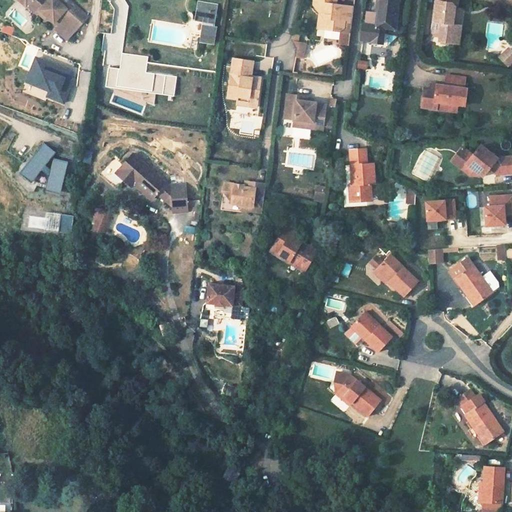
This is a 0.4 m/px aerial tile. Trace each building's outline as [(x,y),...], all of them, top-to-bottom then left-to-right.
[(18,0),(26,6),(27,5),(36,12),(39,9),(48,16),(55,21),(59,26),(56,29),(67,39),(88,16),(68,0),(58,0),(58,1),(57,0),(18,0)] [(351,28),(354,6),(340,4),(340,6),(336,6),(336,0),(313,0),(313,4),(319,4),(319,12),(323,15),(321,27),(340,30),(344,27),(351,28)] [(398,0),(377,0),(376,12),(378,12),(378,14),(367,13),(365,24),(367,24),(365,39),(371,40),(371,41),(382,43),(383,27),(395,28),(398,0)] [(436,0),(433,22),(440,24),(439,42),(458,44),(460,26),(457,25),(451,25),(454,8),(457,8),(458,0),(436,0)] [(213,27),(217,5),(198,1),(197,9),(189,8),(187,18),(195,20),(203,22),(200,42),(213,44),(216,27),(213,27)] [(48,16),(39,9),(36,12),(44,19),(48,16)] [(12,35),(15,28),(4,23),(1,30),(12,35)] [(501,42),(502,23),(489,23),(488,41),(501,42)] [(296,33),(293,56),(305,57),(307,41),(299,41),(300,33),(296,33)] [(105,53),(107,38),(101,37),(99,52),(105,53)] [(506,58),(502,62),(507,67),(511,63),(511,53),(506,58)] [(68,82),(72,73),(36,58),(30,73),(38,76),(34,85),(50,91),(51,89),(57,91),(54,99),(63,103),(68,91),(66,89),(68,82)] [(249,76),(252,61),(234,59),(227,98),(238,99),(238,97),(250,99),(249,103),(257,104),(261,78),(253,77),(253,79),(249,79),(249,76)] [(367,69),(369,62),(359,60),(357,68),(367,69)] [(34,85),(38,76),(30,73),(26,82),(34,85)] [(464,88),(465,78),(447,75),(445,85),(438,84),(437,89),(430,88),(425,87),(422,107),(457,112),(458,105),(465,105),(467,88),(464,88)] [(54,99),(57,91),(51,89),(50,91),(47,97),(54,99)] [(305,101),(296,100),(296,96),(286,95),(286,98),(284,108),(283,119),(292,120),(291,124),(312,127),(312,129),(323,131),(323,128),(326,105),(315,104),(316,102),(305,101)] [(257,108),(257,104),(249,103),(250,99),(238,97),(238,99),(237,104),(257,108)] [(286,98),(276,97),(275,107),(284,108),(286,98)] [(60,190),(67,163),(52,159),(49,169),(44,166),(54,153),(42,143),(31,157),(32,158),(29,161),(28,160),(20,171),(32,180),(37,184),(45,186),(60,190)] [(511,173),(511,156),(497,159),(482,145),(474,155),(463,147),(451,160),(462,169),(467,163),(482,176),(483,177),(488,170),(492,166),(498,171),(498,174),(511,173)] [(367,164),(366,149),(349,150),(350,166),(354,166),(355,185),(351,185),(349,185),(350,201),(371,200),(369,183),(374,183),(373,168),(373,164),(367,164)] [(157,193),(173,207),(173,212),(187,212),(187,210),(198,210),(197,199),(186,200),(185,184),(171,185),(172,188),(134,155),(117,173),(127,183),(131,179),(135,182),(152,199),(157,193)] [(482,176),(467,163),(462,169),(470,176),(482,176)] [(498,171),(492,166),(488,170),(497,177),(498,174),(498,171)] [(32,180),(20,171),(17,174),(30,184),(32,180)] [(264,195),(265,183),(256,183),(255,188),(244,187),(245,185),(225,183),(223,191),(227,195),(233,196),(232,203),(242,205),(241,210),(262,212),(264,195)] [(315,184),(314,200),(324,201),(326,185),(315,184)] [(58,195),(60,190),(45,186),(43,191),(58,195)] [(241,210),(242,205),(232,203),(233,196),(227,195),(223,191),(221,209),(241,212),(241,210)] [(511,193),(490,195),(491,206),(485,206),(487,224),(506,223),(505,213),(511,212),(511,193)] [(454,200),(426,203),(428,221),(456,218),(454,200)] [(94,204),(85,224),(90,226),(93,220),(96,222),(103,208),(94,204)] [(44,229),(46,206),(24,205),(22,227),(44,229)] [(72,231),(73,213),(47,212),(46,229),(72,231)] [(306,268),(317,251),(300,240),(298,244),(290,239),(292,235),(296,229),(287,224),(274,245),(283,251),(279,256),(289,262),(291,259),(306,268)] [(185,225),(183,231),(195,234),(197,227),(185,225)] [(298,244),(300,240),(292,235),(290,239),(298,244)] [(279,256),(283,251),(274,245),(271,251),(279,256)] [(440,248),(427,249),(428,262),(441,261),(440,248)] [(418,282),(390,254),(376,268),(389,281),(404,297),(418,282)] [(484,282),(466,257),(448,269),(466,295),(470,292),(476,302),(491,292),(484,282)] [(304,271),(306,268),(291,259),(289,262),(296,267),(304,271)] [(341,275),(349,276),(351,264),(343,263),(341,275)] [(389,281),(376,268),(373,271),(386,284),(389,281)] [(492,276),(484,282),(491,292),(497,287),(497,284),(492,276)] [(240,320),(243,288),(235,288),(235,286),(226,285),(224,287),(219,287),(217,284),(208,283),(205,310),(209,310),(209,317),(240,320)] [(476,302),(470,292),(466,295),(473,304),(476,302)] [(392,337),(364,311),(351,326),(365,339),(379,352),(392,337)] [(167,321),(160,323),(165,337),(171,334),(167,321)] [(365,339),(351,326),(349,328),(363,342),(365,339)] [(369,416),(381,400),(350,375),(338,390),(352,402),(369,416)] [(369,388),(387,401),(391,395),(373,382),(369,388)] [(226,393),(236,396),(239,387),(229,383),(226,393)] [(352,402),(338,390),(336,393),(350,405),(352,402)] [(462,406),(475,397),(471,391),(458,400),(462,406)] [(503,432),(481,402),(483,401),(479,395),(475,397),(462,406),(466,412),(463,413),(474,429),(477,427),(487,442),(503,432)] [(487,442),(477,427),(474,429),(472,431),(482,445),(487,442)] [(500,503),(503,467),(484,465),(483,480),(482,501),(500,503)] [(239,473),(229,467),(223,477),(234,483),(239,473)]
